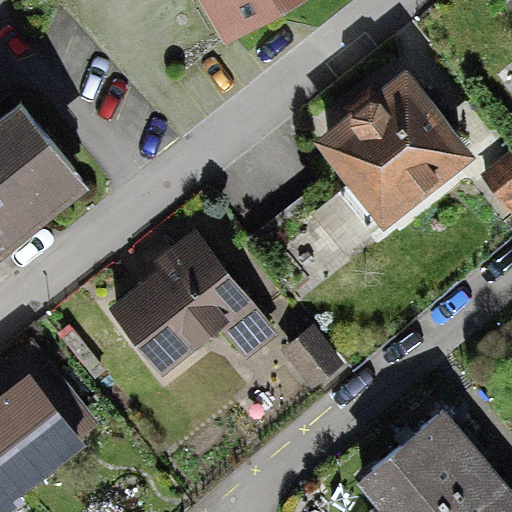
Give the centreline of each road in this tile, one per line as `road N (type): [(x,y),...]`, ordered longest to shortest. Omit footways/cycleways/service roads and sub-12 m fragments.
road 1 (residential): [(0,314),(396,0)]
road 2 (residential): [(225,511),(511,272)]
